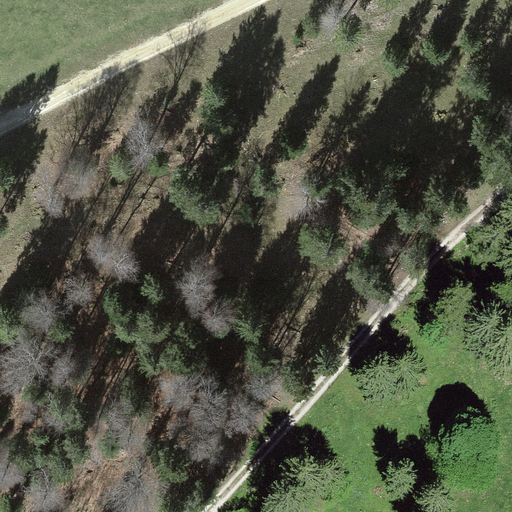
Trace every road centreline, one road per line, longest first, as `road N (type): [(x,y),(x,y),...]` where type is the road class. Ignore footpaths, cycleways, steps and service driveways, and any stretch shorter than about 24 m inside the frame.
road 1 (track): [(511,173),(409,261),(196,511)]
road 2 (track): [(258,0),(0,129)]
